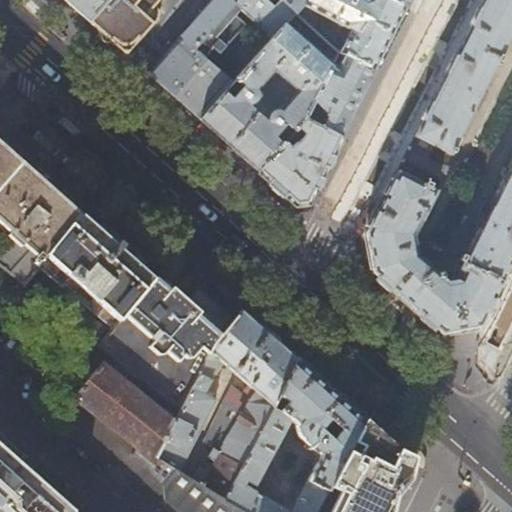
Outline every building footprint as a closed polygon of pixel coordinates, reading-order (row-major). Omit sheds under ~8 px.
[(63,0),(69,5),(89,23),(108,0),(63,0)] [(108,0),(89,23),(108,39),(114,45),(115,44),(117,45),(121,47),(124,47),(127,46),(128,46),(132,43),(133,42),(135,44),(154,22),(155,18),(150,14),(154,9),(152,3),(154,0),(108,0)] [(233,84),(208,63),(211,59),(207,56),(210,51),(208,47),(213,41),(215,41),(217,41),(219,40),(226,32),(227,30),(228,29),(228,27),(227,25),(226,24),(223,20),(235,6),(273,38),(285,25),(295,14),(281,2),(275,9),(264,0),(212,0),(147,74),(149,76),(170,95),(176,100),(200,121),(233,84)] [(280,0),(280,1),(281,2),(295,14),(308,0),(280,0)] [(367,0),(308,0),(295,14),(307,25),(314,13),(351,31),(339,54),(344,57),(375,72),(385,51),(406,9),(387,0),(367,0),(368,0),(367,0)] [(428,324),(441,335),(480,328),(490,307),(511,263),(511,0),(484,0),(483,2),(439,88),(435,95),(414,137),(450,156),(451,154),(454,155),(456,150),(454,149),(497,62),(500,63),(503,57),(501,56),(511,33),(511,160),(491,203),(485,200),(478,213),(482,215),(476,228),(478,229),(464,257),(462,256),(459,261),(462,262),(457,271),(458,271),(456,276),(447,277),(445,275),(447,273),(440,267),(435,272),(417,256),(414,236),(417,229),(419,229),(437,192),(430,189),(431,187),(425,183),(423,185),(397,171),(377,208),(374,215),(364,234),(368,256),(372,274),(382,283),(428,324)] [(411,0),(387,0),(406,9),(411,1),(411,0)] [(285,25),(273,38),(267,45),(240,77),(233,84),(200,121),(229,147),(246,163),(258,173),(292,134),(303,121),(309,111),(313,102),(332,66),(285,25)] [(338,69),(332,66),(313,102),(327,117),(325,120),(309,111),(303,121),(312,125),(340,138),(360,100),(375,72),(344,57),(338,69)] [(170,95),(149,76),(143,83),(164,102),(170,95)] [(331,156),(340,138),(312,125),(304,140),(292,134),(258,173),(277,190),(295,206),(307,204),(331,156)] [(0,144),(0,269),(21,286),(35,270),(36,269),(34,268),(81,216),(0,144)] [(153,280),(81,216),(34,268),(36,269),(35,270),(110,330),(110,329),(111,330),(153,280)] [(110,330),(96,347),(106,355),(177,413),(205,358),(207,355),(212,346),(243,311),(217,288),(206,279),(203,282),(200,280),(182,300),(184,301),(181,305),(153,280),(111,330),(110,329),(110,330)] [(207,355),(205,358),(177,413),(173,422),(154,459),(224,499),(236,476),(298,360),(268,333),(243,311),(212,346),(207,355)] [(177,413),(106,355),(72,401),(85,411),(134,450),(129,457),(146,470),(147,475),(159,486),(161,502),(172,511),(242,511),(222,501),(224,499),(154,459),(173,422),(177,413)] [(316,511),(365,419),(364,418),(340,397),(329,388),(298,360),(224,499),(222,501),(242,511),(316,511)] [(370,411),(347,390),(340,397),(364,418),(370,411)] [(389,511),(414,463),(406,456),(393,444),(377,430),(365,419),(316,511),(389,511)] [(71,511),(0,449),(0,511),(71,511)]
